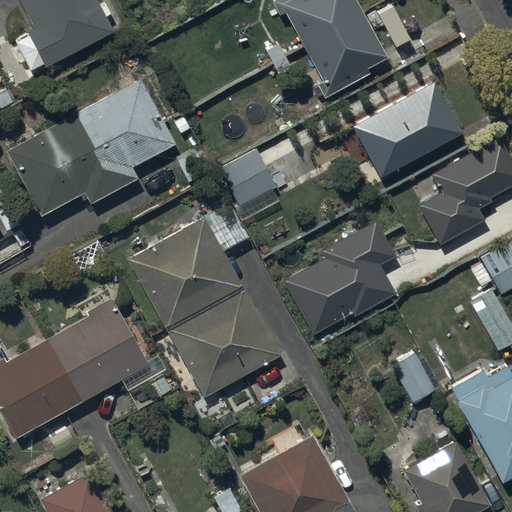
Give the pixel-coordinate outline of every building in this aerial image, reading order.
[(20,0),(34,25),(27,29),(28,32),(15,39),(30,68),(43,61),(45,64),(113,28),(106,14),(111,12),(106,3),(101,5),(97,0),(20,0)] [(286,9),(308,46),(363,14),(355,0),(279,0),(275,2),(281,12),(286,9)] [(387,55),(363,14),(308,46),(329,83),(321,87),(325,95),(365,73),(362,69),(387,55)] [(74,113),(6,148),(40,213),(84,190),(90,200),(137,176),(131,164),(175,142),(141,78),(74,113)] [(430,80),(350,124),(378,175),(458,131),(430,80)] [(511,162),(492,128),(430,162),(438,177),(411,191),(431,228),(476,203),(467,187),(511,162)] [(196,148),(176,158),(188,181),(208,171),(196,148)] [(258,149),(222,169),(241,206),(278,186),(258,149)] [(387,240),(369,208),(318,236),(322,244),(282,265),(308,312),(347,291),(350,296),(388,276),(372,248),(387,240)] [(167,320),(233,284),(197,219),(131,255),(167,320)] [(20,226),(0,237),(0,261),(23,249),(21,245),(28,241),(20,226)] [(511,229),(478,247),(496,281),(511,272),(511,229)] [(511,324),(485,278),(463,291),(491,341),(511,329),(511,324)] [(233,284),(167,320),(201,382),(267,345),(233,284)] [(108,299),(43,336),(74,391),(140,355),(108,299)] [(74,391),(43,336),(0,359),(0,409),(10,427),(74,391)] [(410,341),(386,354),(406,391),(431,378),(410,341)] [(452,387),(450,389),(495,469),(511,459),(511,365),(510,361),(507,363),(501,354),(481,365),(477,358),(446,376),(452,387)] [(444,511),(484,490),(448,427),(416,445),(412,439),(399,446),(403,452),(398,455),(417,488),(410,492),(416,502),(422,499),(429,511),(444,511)] [(262,511),(314,511),(341,497),(305,433),(239,469),(262,511)] [(107,511),(84,470),(42,493),(52,511),(107,511)] [(230,480),(212,490),(223,511),(224,511),(242,503),(230,480)] [(348,511),(341,497),(314,511),(348,511)]
